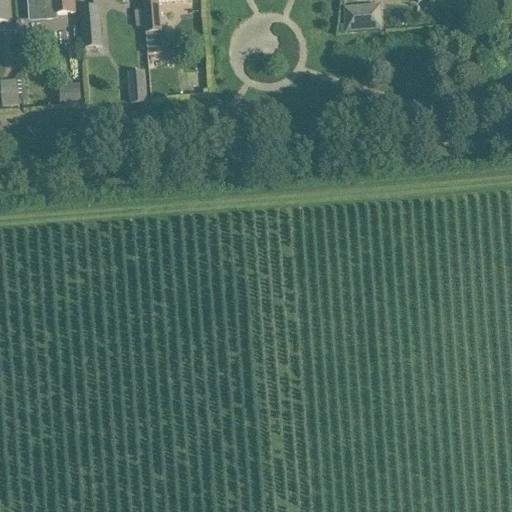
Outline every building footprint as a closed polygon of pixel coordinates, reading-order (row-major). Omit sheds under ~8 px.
[(0,0),(0,24),(12,23),(10,4),(9,0),(0,0)] [(29,0),(31,18),(76,14),(74,0),(29,0)] [(160,2),(144,3),(149,56),(164,55),(160,2)] [(346,34),(383,31),(381,6),(344,9),(346,34)] [(82,10),(85,50),(103,48),(100,8),(82,10)] [(131,105),(148,104),(146,72),(128,74),(131,105)] [(18,82),(1,83),(3,108),(20,107),(18,82)] [(62,109),(82,107),(80,85),(60,87),(62,109)]
